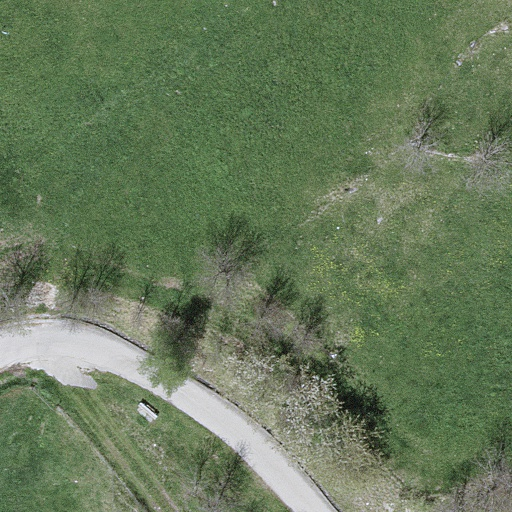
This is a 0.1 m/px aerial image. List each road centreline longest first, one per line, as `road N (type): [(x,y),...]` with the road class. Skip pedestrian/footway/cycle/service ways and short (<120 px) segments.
road 1 (residential): [(0,350),(50,342),(99,349),(149,370),(224,422),(310,511)]
road 2 (track): [(50,342),(166,511)]
